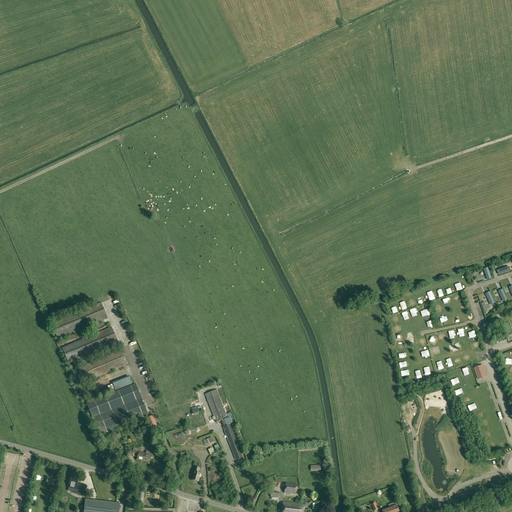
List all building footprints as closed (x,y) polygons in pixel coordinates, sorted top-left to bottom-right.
[(497,270),(498,274),(510,271),(509,266),(497,270)] [(503,301),(507,299),(502,289),(499,290),(503,301)] [(491,304),(495,302),(490,291),(486,293),(491,304)] [(51,324),(58,340),(108,319),(101,302),(51,324)] [(62,348),(69,364),(118,343),(112,327),(62,348)] [(75,369),(81,384),(128,365),(121,349),(75,369)] [(474,369),(478,379),(486,377),(482,366),(474,369)] [(131,384),(128,377),(113,382),(115,389),(131,384)] [(135,384),(86,403),(98,432),(140,416),(141,419),(149,416),(135,384)] [(205,394),(213,416),(212,417),(213,420),(215,420),(216,423),(227,418),(217,390),(205,394)] [(194,416),(200,413),(197,407),(191,409),(194,416)] [(147,418),(151,430),(158,427),(153,415),(147,418)] [(230,425),(223,427),(236,460),(243,457),(230,425)] [(132,454),(136,455),(136,454),(138,455),(137,460),(141,461),(141,460),(149,463),(151,456),(148,455),(149,452),(146,452),(145,454),(139,452),(140,450),(134,448),(132,454)] [(68,487),(68,490),(74,491),(75,489),(84,492),(86,485),(78,483),(78,481),(71,478),(69,484),(70,484),(69,487),(68,487)] [(284,493),(296,494),(297,485),(285,483),(284,493)] [(95,508),(85,507),(84,511),(118,511),(119,504),(95,501),(95,508)] [(281,511),(291,511),(293,503),(283,502),(281,511)] [(382,511),(396,511),(399,511),(397,506),(398,505),(397,502),(389,505),(390,508),(382,511)] [(291,511),(302,511),(303,505),(293,503),(291,511)]
